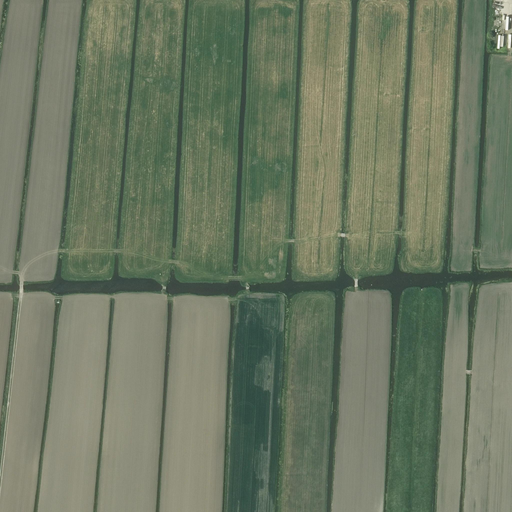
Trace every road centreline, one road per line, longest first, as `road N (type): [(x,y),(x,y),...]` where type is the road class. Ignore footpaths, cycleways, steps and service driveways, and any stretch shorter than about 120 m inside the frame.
road 1 (track): [(247,283),(123,251),(47,252),(19,273)]
road 2 (track): [(244,511),(247,293)]
road 3 (track): [(0,494),(20,293)]
